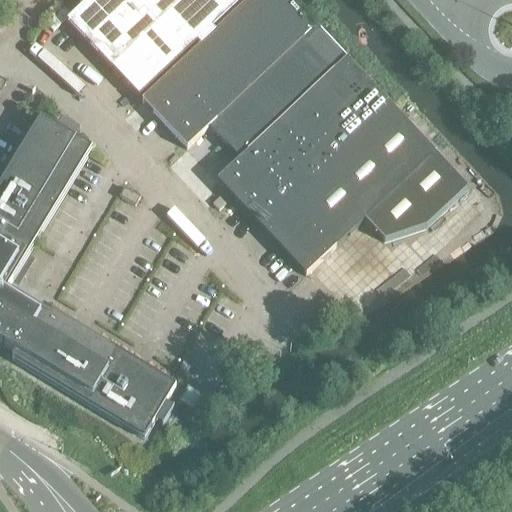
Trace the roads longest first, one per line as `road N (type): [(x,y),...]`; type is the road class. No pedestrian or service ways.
road 1 (unclassified): [(216,385),(277,303),(7,30)]
road 2 (primary): [(511,377),(317,511)]
